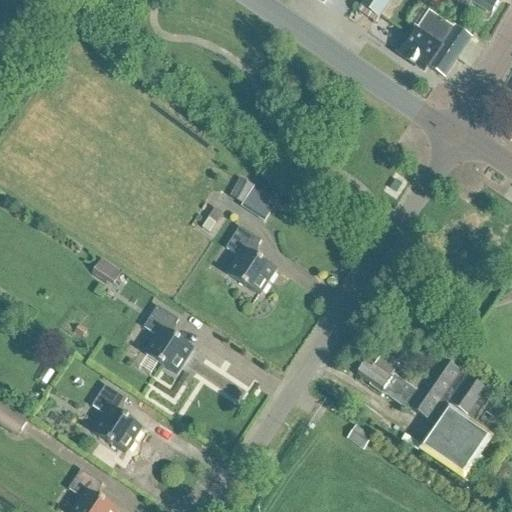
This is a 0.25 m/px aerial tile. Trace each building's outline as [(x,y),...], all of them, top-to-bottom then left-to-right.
[(375,25),(392,0),(366,0),(357,13),(375,25)] [(456,0),(455,4),(468,11),(471,6),(491,18),(500,0),(456,0)] [(471,41),(445,23),(429,12),(416,32),(414,31),(397,56),(424,74),(427,69),(444,81),(471,41)] [(308,124),(318,109),(310,103),(299,118),(308,124)] [(244,207),(253,190),(240,182),(230,200),(244,207)] [(259,262),(252,258),(261,244),(239,230),(226,251),(238,259),(226,277),(242,287),(242,288),(245,290),(246,290),(260,298),(276,273),(263,264),(259,261),(259,262)] [(113,288),(122,275),(101,261),(91,277),(105,286),(107,284),(113,288)] [(176,341),(170,337),(179,323),(157,309),(143,330),(155,338),(144,356),(160,366),(159,367),(163,370),(163,369),(177,378),(193,352),(180,344),(180,343),(177,340),(176,341)] [(426,385),(383,356),(376,368),(367,363),(357,377),(370,387),(369,389),(381,397),(382,396),(403,411),(405,408),(435,429),(422,448),(405,437),(401,442),(417,453),(418,452),(463,484),(494,440),(493,439),(494,436),(476,424),(494,398),(442,362),(426,385)] [(125,420),(118,416),(127,402),(106,388),(92,409),(104,417),(92,435),(108,445),(108,446),(111,448),(112,448),(125,457),(142,431),(128,422),(129,422),(125,419),(125,420)] [(0,428),(17,440),(28,423),(0,405),(0,428)] [(499,431),(506,421),(491,410),(483,419),(499,431)] [(347,441),(364,453),(373,440),(355,428),(347,441)] [(101,503),(95,499),(103,487),(81,472),(68,492),(80,500),(72,511),(114,511),(105,505),(102,502),(101,503)]
